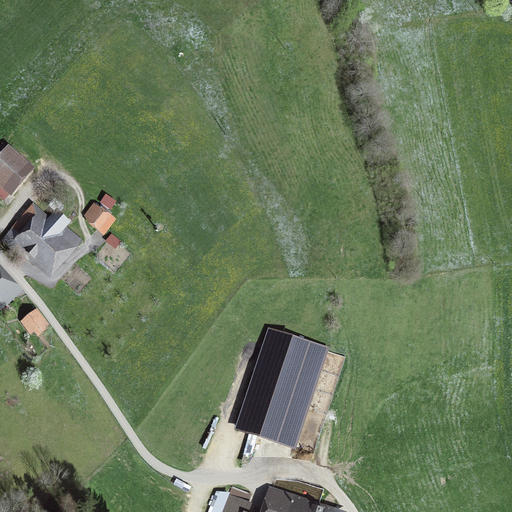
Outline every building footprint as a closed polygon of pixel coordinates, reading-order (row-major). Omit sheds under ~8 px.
[(32,169),(9,149),(0,159),(0,183),(11,193),(32,169)] [(103,208),(101,210),(92,202),(88,208),(90,210),(85,217),(91,222),(90,224),(97,229),(110,213),(103,208)] [(24,249),(49,270),(73,242),(78,247),(82,242),(66,228),(63,231),(33,205),(2,241),(19,255),(24,249)] [(120,242),(112,236),(107,242),(115,248),(120,242)] [(0,307),(16,292),(0,275),(0,307)] [(32,333),(34,331),(37,334),(46,327),(35,313),(24,322),(32,333)] [(320,349),(272,333),(239,429),(287,446),(320,349)] [(325,511),(271,494),(265,511),(325,511)] [(231,495),(223,511),(245,511),(249,503),(231,495)]
